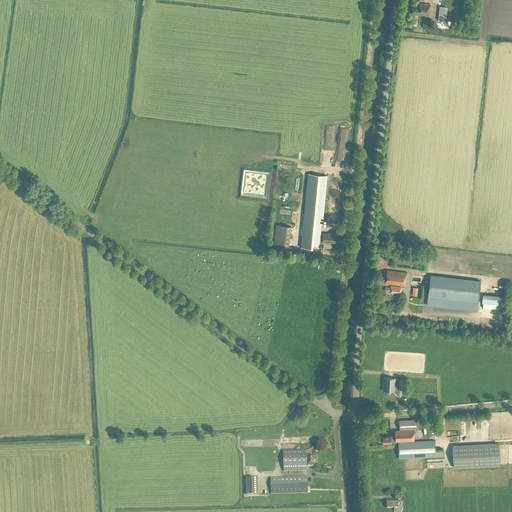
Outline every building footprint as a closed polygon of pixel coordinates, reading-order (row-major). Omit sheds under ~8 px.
[(413,7),(412,14),(429,16),(430,4),(419,3),(418,7),(413,7)] [(339,235),(333,234),(320,233),(326,175),(309,174),(302,247),(319,249),(323,249),(324,243),(324,242),(338,243),(339,235)] [(277,222),(277,225),(276,225),(274,245),(289,246),(291,226),(283,225),(283,222),(277,222)] [(389,283),(389,284),(406,286),(407,272),(387,270),(386,274),(381,274),(380,282),(389,283)] [(480,281),(430,275),(427,305),(477,310),(480,281)] [(390,291),(390,293),(401,294),(401,287),(391,286),(390,288),(385,287),(385,290),(390,291)] [(483,302),(483,307),(503,308),(503,294),(482,294),(482,302),(483,302)] [(403,317),(401,319),(401,323),(403,325),(406,325),(409,323),(409,320),(407,317),(403,317)] [(395,378),(383,377),(382,390),(395,391),(395,378)] [(399,390),(403,390),(403,389),(405,389),(406,384),(404,384),(407,384),(407,380),(404,380),(404,379),(399,379),(399,390)] [(395,441),(400,441),(406,441),(414,440),(414,430),(417,429),(417,420),(399,420),(399,430),(395,430),(395,437),(391,437),(391,436),(383,437),(383,443),(395,443),(395,441)] [(427,433),(427,434),(427,436),(435,435),(434,420),(426,421),(427,433)] [(406,441),(400,441),(400,442),(398,442),(399,458),(443,456),(443,448),(435,448),(435,441),(406,442),(406,441)] [(453,468),(500,466),(499,443),(452,445),(453,468)] [(313,463),(313,462),(314,462),(314,461),(315,460),(315,458),(314,458),(314,457),(306,457),(306,451),(283,451),(284,472),(307,471),(307,467),(310,467),(314,467),(314,463),(313,463)] [(258,478),(246,478),(246,495),(258,495),(258,478)] [(307,478),(270,478),(270,495),(307,494),(307,478)] [(401,496),(395,496),(395,500),(386,501),(387,509),(398,508),(398,500),(402,500),(401,496)]
